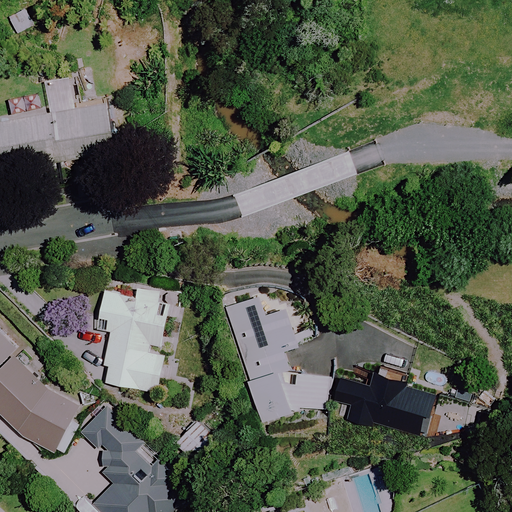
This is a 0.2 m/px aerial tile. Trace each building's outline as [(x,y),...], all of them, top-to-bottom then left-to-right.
[(0,174),(138,146),(130,104),(112,108),(111,100),(0,122),(0,174)] [(130,293),(109,288),(103,317),(116,320),(108,365),(113,365),(109,382),(162,392),(169,355),(165,355),(167,346),(171,322),(177,323),(183,293),(132,283),(130,293)] [(289,351),(306,345),(305,340),(319,336),(315,325),(301,330),(293,304),(282,308),(276,291),(228,306),(266,421),(307,408),(331,409),(332,376),(296,372),(289,351)] [(61,449),(69,453),(84,426),(76,422),(85,405),(54,389),(18,353),(23,349),(0,325),(0,410),(26,436),(59,454),(61,449)] [(346,375),(336,412),(348,416),(347,420),(375,428),(376,424),(422,436),(428,414),(434,416),(440,393),(409,385),(412,376),(379,366),(375,383),(346,375)] [(172,483),(178,478),(162,460),(154,467),(137,451),(147,441),(111,407),(87,433),(106,451),(110,477),(118,486),(97,504),(104,511),(173,511),(187,500),(185,498),(186,497),(187,496),(187,495),(188,494),(188,493),(188,492),(187,491),(187,490),(186,489),(185,488),(184,487),(183,487),(182,487),(181,487),(180,487),(179,487),(178,488),(177,488),(172,483)] [(216,438),(199,422),(178,445),(195,461),(216,438)]
